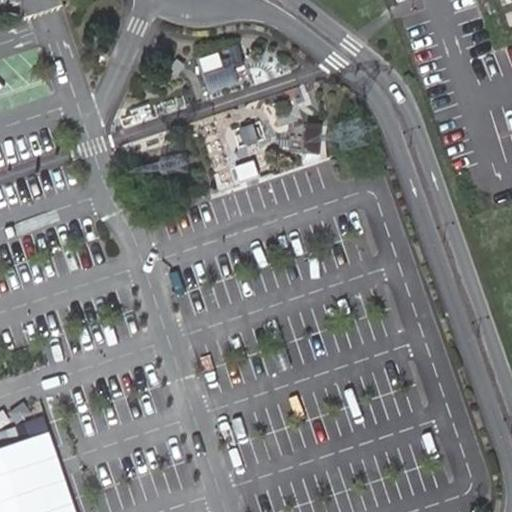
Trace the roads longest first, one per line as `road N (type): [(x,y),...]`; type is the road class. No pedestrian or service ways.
road 1 (unclassified): [(222,3),(275,15),(365,85),(386,114),(511,468)]
road 2 (unclassified): [(511,398),(409,105),(381,67),(296,0)]
